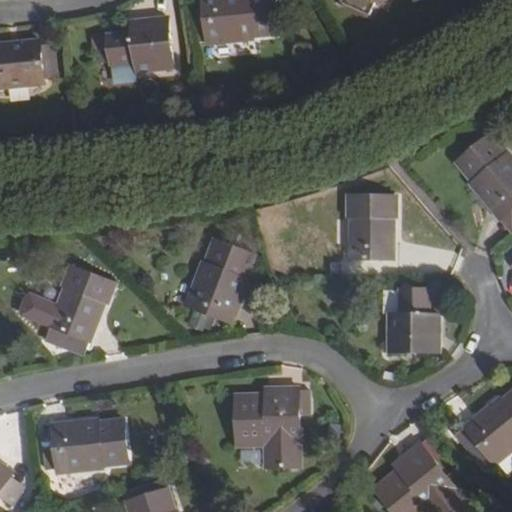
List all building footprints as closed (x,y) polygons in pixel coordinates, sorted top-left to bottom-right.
[(281,34),(277,0),(204,0),(205,10),(199,11),(202,45),(256,40),(256,36),(281,34)] [(342,0),(341,3),(372,17),(378,2),(382,3),(383,0),(342,0)] [(133,23),(134,33),(109,35),(109,38),(100,39),(102,64),(112,63),(113,65),(137,63),(138,72),(176,69),(171,19),(133,23)] [(52,45),(42,45),(42,42),(0,45),(0,88),(46,84),(46,78),(56,77),(52,45)] [(113,65),(112,65),(114,79),(139,77),(138,72),(137,63),(113,65)] [(458,162),(475,181),(481,187),(477,191),(502,221),(511,212),(511,154),(510,153),(507,155),(491,135),(458,162)] [(475,181),(472,185),(477,191),(481,187),(475,181)] [(353,259),(396,259),(396,244),(391,244),(391,217),(396,217),(399,217),(400,196),(350,197),(349,217),(353,217),(353,259)] [(511,212),(502,221),(511,231),(511,212)] [(188,307),(235,325),(250,289),(244,287),(247,280),(257,256),(218,241),(208,264),(205,264),(188,307)] [(51,329),(47,340),(72,350),(78,335),(93,341),(98,327),(93,324),(102,300),(108,303),(110,304),(118,284),(72,265),(64,285),(68,287),(61,305),(51,329)] [(442,317),(432,317),(432,291),(402,291),(401,316),(391,316),(391,354),(441,354),(442,317)] [(51,329),(61,305),(31,293),(25,298),(22,308),(21,317),(51,329)] [(108,303),(102,300),(93,324),(98,327),(108,303)] [(78,335),(72,350),(87,356),(93,341),(78,335)] [(237,396),(239,446),(268,446),(274,446),(274,469),(303,468),(302,418),(310,418),(309,391),(300,391),(300,388),(281,389),(281,395),(265,396),(237,396)] [(511,395),(505,402),(499,407),(495,403),(465,428),(497,466),(511,454),(511,395)] [(505,402),(502,398),(495,403),(499,407),(505,402)] [(131,463),(127,421),(102,425),(94,426),(93,421),(54,425),(60,475),(106,470),(106,466),(131,463)] [(497,466),(465,428),(455,436),(486,475),(497,466)] [(376,490),(393,511),(428,511),(430,511),(435,507),(439,511),(465,511),(473,506),(421,445),(406,457),(410,462),(399,472),(376,490)] [(205,457),(195,465),(204,477),(214,469),(205,457)] [(410,462),(406,457),(394,467),(399,472),(410,462)] [(0,496),(14,506),(27,489),(12,479),(15,474),(0,462),(0,496)] [(176,511),(166,480),(145,486),(148,496),(128,502),(131,511),(176,511)] [(148,496),(145,486),(125,493),(128,502),(148,496)]
